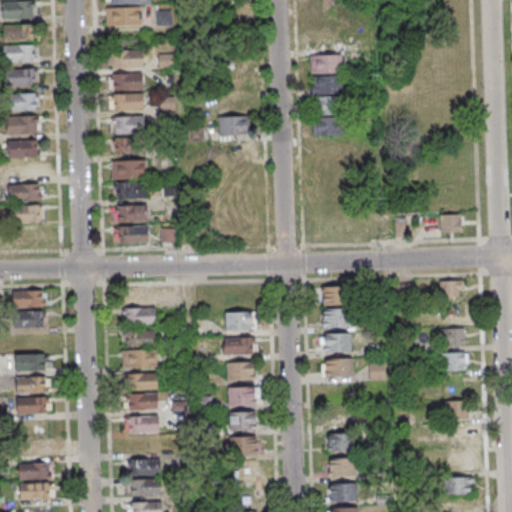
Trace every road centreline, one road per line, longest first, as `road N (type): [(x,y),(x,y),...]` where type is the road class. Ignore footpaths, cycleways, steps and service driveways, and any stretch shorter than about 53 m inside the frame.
road 1 (residential): [(509,511),(488,0)]
road 2 (residential): [(297,511),(278,0)]
road 3 (residential): [(91,511),(75,0)]
road 4 (residential): [(511,256),(0,269)]
